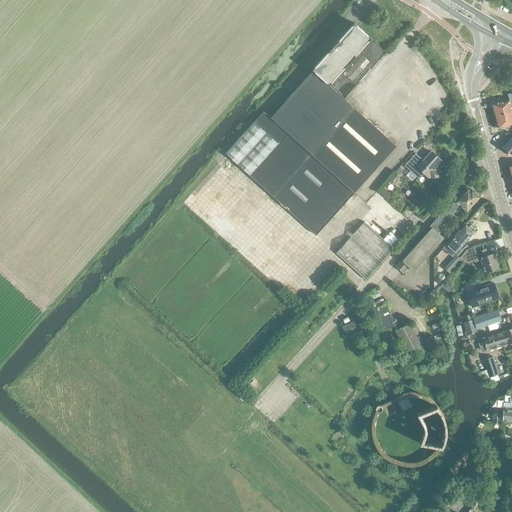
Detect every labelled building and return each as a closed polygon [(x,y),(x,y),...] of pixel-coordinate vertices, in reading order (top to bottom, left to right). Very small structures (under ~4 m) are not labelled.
[(263,111),(225,153),(315,235),(397,145),(344,98),(386,51),(354,23),(312,69),(313,70),(271,117),(263,111)] [(509,100),(492,104),(494,109),(493,111),(494,113),(495,114),(496,116),(511,111),(511,110),(510,104),(511,102),(511,92),(507,94),(509,100)] [(511,111),(496,116),(496,118),(496,120),(497,122),(498,123),(499,128),(511,124),(511,111)] [(511,136),(502,147),(508,152),(507,154),(509,156),(511,156),(511,155),(511,136)] [(415,153),(404,165),(419,178),(424,173),(430,178),(431,177),(435,181),(442,174),(437,170),(444,162),(431,151),(424,160),(415,153)] [(401,259),(395,266),(403,273),(409,266),(414,270),(443,238),(437,231),(456,211),(455,210),(460,205),(466,210),(478,196),(477,194),(477,193),(474,191),(473,191),(471,189),(470,191),(467,188),(451,206),(449,205),(429,226),(432,228),(403,260),(401,259)] [(336,252),(365,279),(394,248),(364,221),(336,252)] [(447,243),(442,248),(451,256),(461,244),(473,231),(473,229),(469,226),(467,226),(464,223),(447,243)] [(457,255),(452,260),(459,265),(463,260),(466,262),(475,259),(476,261),(481,259),(485,272),(498,267),(494,253),(488,255),(486,248),(484,249),(482,244),(473,247),(467,249),(460,257),(457,255)] [(467,292),(472,307),(498,298),(494,283),(479,288),(477,283),(466,287),(467,292)] [(373,311),(382,331),(394,325),(385,305),(373,311)] [(498,311),(474,319),(477,328),(501,320),(498,311)] [(473,319),(463,322),(467,335),(477,331),(473,319)] [(353,321),(342,326),(347,337),(358,332),(353,321)] [(395,331),(411,361),(425,353),(410,323),(395,331)] [(511,327),(502,331),(507,344),(511,342),(511,327)] [(507,344),(502,331),(483,337),(487,350),(507,344)] [(484,359),(490,377),(497,374),(491,357),(484,359)] [(403,394),(384,403),(380,405),(379,405),(377,405),(376,406),(376,407),(375,409),(376,410),(375,410),(375,412),(373,415),(372,419),(371,423),(371,427),(371,430),(371,434),(372,438),(374,442),(375,446),(377,449),(380,452),(381,455),(384,457),(385,458),(387,459),(390,461),(393,462),(396,463),(399,464),(402,465),(405,466),(411,466),(414,466),(417,465),(420,465),(423,464),(425,462),(428,461),(431,458),(438,453),(440,448),(441,447),(442,445),(444,438),(445,434),(446,431),(446,427),(445,422),(444,418),(442,414),(441,411),(440,409),(436,405),(435,403),(434,402),(430,399),(427,397),(420,394),(417,393),(415,392),(411,391),(408,391),(408,392),(403,393),(403,394)] [(504,402),(503,409),(511,410),(511,398),(510,398),(510,403),(504,402)] [(492,423),(501,424),(502,410),(494,409),(492,423)] [(511,410),(503,409),(502,420),(507,420),(511,420),(511,410)]
